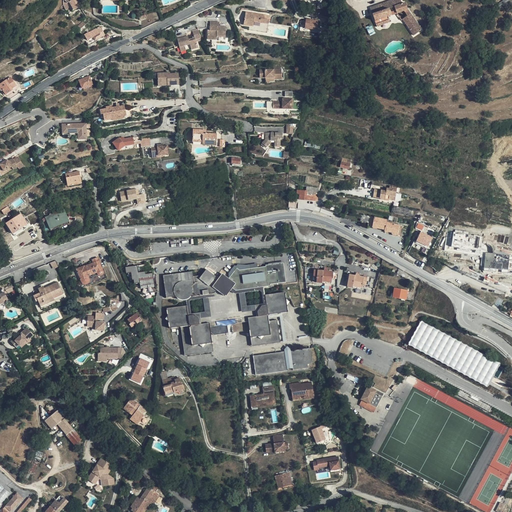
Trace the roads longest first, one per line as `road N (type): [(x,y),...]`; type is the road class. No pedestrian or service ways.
road 1 (secondary): [(0,272),(107,234),(302,215),(342,228),(448,287)]
road 2 (residential): [(0,419),(31,400),(53,400),(98,445),(204,511)]
road 3 (residential): [(247,126),(200,110),(184,66),(148,45),(120,43)]
road 4 (tertiary): [(0,113),(120,43)]
road 5 (residential): [(415,511),(347,491),(293,511)]
